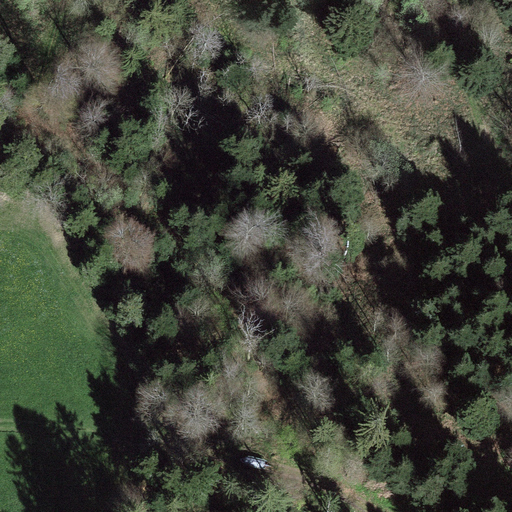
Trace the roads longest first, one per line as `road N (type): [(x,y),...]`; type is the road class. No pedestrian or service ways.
road 1 (track): [(373,511),(252,459),(0,425)]
road 2 (track): [(37,205),(34,117),(69,0)]
road 3 (track): [(448,0),(497,162),(511,169)]
